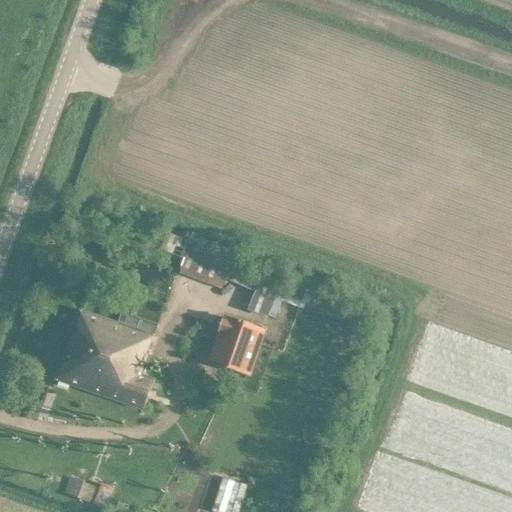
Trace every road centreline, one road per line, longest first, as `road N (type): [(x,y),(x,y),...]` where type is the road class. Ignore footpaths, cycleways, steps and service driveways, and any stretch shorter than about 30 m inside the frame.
road 1 (unclassified): [(0,245),(90,0)]
road 2 (track): [(314,0),(511,67)]
road 3 (track): [(66,64),(138,84),(168,68),(200,10),(216,0)]
